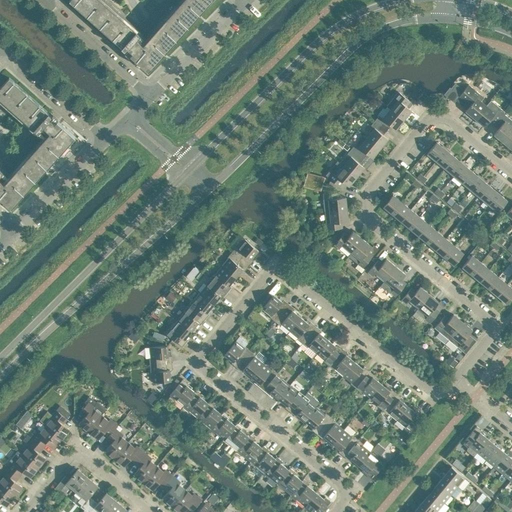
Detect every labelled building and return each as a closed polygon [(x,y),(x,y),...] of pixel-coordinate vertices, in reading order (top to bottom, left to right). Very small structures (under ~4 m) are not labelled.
[(148,71),(182,33),(164,17),(146,37),(105,0),(69,0),(125,50),(127,47),(133,52),(130,55),(148,71)] [(211,0),(178,0),(164,17),(182,33),(211,0)] [(75,136),(60,123),(57,120),(55,123),(49,118),(52,115),(9,77),(0,87),(0,101),(41,138),(25,156),(43,172),(75,136)] [(484,97),(469,84),(458,97),(469,107),(465,111),(475,119),(486,105),(481,101),(484,97)] [(408,95),(412,98),(417,93),(412,89),(408,95)] [(394,97),(387,106),(390,109),(404,120),(412,110),(407,106),(410,101),(398,92),(394,97)] [(486,105),(475,119),(484,126),(489,121),(494,125),(503,113),(505,111),(491,100),(486,105)] [(390,109),(383,118),(379,115),(375,120),(385,128),(388,123),(396,129),(404,120),(390,109)] [(511,120),(503,113),(494,125),(498,129),(494,134),(503,142),(511,131),(511,126),(509,124),(511,120)] [(388,139),(381,133),(385,128),(375,120),(371,125),(374,128),(367,137),(380,148),(388,139)] [(511,131),(503,142),(511,149),(511,131)] [(380,148),(367,137),(366,137),(363,135),(352,149),(363,158),(367,154),(372,158),(380,148)] [(436,161),(446,149),(437,142),(427,153),(436,161)] [(360,163),(363,158),(352,149),(340,163),(357,177),(365,167),(360,163)] [(445,168),(454,156),(446,149),(436,161),(445,168)] [(0,197),(11,208),(43,172),(25,156),(9,173),(0,164),(0,197)] [(454,175),(463,164),(454,156),(445,168),(454,175)] [(332,172),(328,177),(340,187),(344,182),(349,186),(357,177),(340,163),(332,172)] [(462,183),(472,171),(463,164),(454,175),(462,183)] [(471,190),(481,178),(472,171),(462,183),(471,190)] [(312,180),(322,183),(324,176),(314,173),(312,180)] [(302,190),(302,177),(293,177),(293,190),(302,190)] [(480,197),(490,186),(481,178),(471,190),(480,197)] [(320,189),(322,183),(314,180),(312,186),(320,189)] [(489,204),(498,193),(490,186),(480,197),(489,204)] [(324,192),(324,199),(325,211),(347,209),(346,197),(340,197),(339,191),(324,192)] [(507,200),(498,193),(489,204),(498,212),(507,200)] [(383,206),(392,214),(402,202),(393,195),(383,206)] [(411,209),(402,202),(392,214),(401,221),(411,209)] [(348,221),(347,209),(325,211),(326,229),(342,228),(342,222),(348,221)] [(420,217),(411,209),(401,221),(410,228),(420,217)] [(419,236),(428,224),(420,217),(410,228),(419,236)] [(437,231),(428,224),(419,236),(427,243),(437,231)] [(351,253),(363,239),(353,231),(349,236),(344,232),(334,244),(339,249),(342,245),(351,253)] [(446,238),(437,231),(427,243),(436,250),(446,238)] [(455,246),(446,238),(436,250),(445,257),(455,246)] [(245,239),(233,253),(249,266),(254,260),(252,258),(258,250),(245,239)] [(368,252),(372,247),(363,239),(351,253),(349,256),(363,268),(373,256),(368,252)] [(464,253),(455,246),(445,257),(454,265),(464,253)] [(249,266),(233,253),(222,266),(236,277),(242,269),(244,271),(249,266)] [(462,266),(471,274),(481,262),(472,255),(462,266)] [(385,280),(396,266),(387,259),(382,264),(378,260),(368,272),(373,276),(376,273),(385,280)] [(480,281),(490,269),(481,262),(471,274),(480,281)] [(229,285),(236,277),(222,266),(211,280),(227,292),(231,287),(229,285)] [(385,280),(382,284),(396,295),(406,283),(401,279),(406,274),(396,266),(385,280)] [(498,277),(490,269),(480,281),(489,288),(498,277)] [(507,284),(498,277),(489,288),(498,296),(507,284)] [(227,292),(211,280),(200,293),(214,304),(220,296),(222,298),(227,292)] [(511,296),(511,287),(507,284),(498,296),(507,303),(511,296)] [(418,308),(430,294),(420,286),(416,291),(411,287),(401,299),(406,304),(409,300),(418,308)] [(214,304),(200,293),(189,306),(205,319),(209,314),(207,312),(214,304)] [(433,309),(435,307),(439,302),(430,294),(418,308),(416,311),(430,323),(438,313),(433,309)] [(276,320),(289,304),(284,300),(282,302),(274,295),(262,308),(276,320)] [(290,331),(301,317),(293,311),(295,309),(289,304),(276,320),(290,331)] [(205,319),(189,306),(178,320),(192,331),(198,323),(200,325),(205,319)] [(449,339),(463,322),(453,314),(449,319),(445,315),(435,327),(449,339)] [(303,342),(316,326),(310,322),(309,324),(301,317),(290,331),(303,342)] [(192,331),(178,320),(167,334),(182,346),(187,341),(185,339),(192,331)] [(473,330),(463,322),(449,339),(458,346),(466,353),(476,341),(473,339),(468,335),(473,330)] [(316,353),(328,339),(320,333),(321,331),(316,326),(303,342),(316,353)] [(231,363),(237,368),(250,352),(244,347),(248,343),(240,336),(236,341),(225,354),(233,361),(231,363)] [(330,364),(343,349),(337,344),(336,346),(328,339),(316,353),(330,364)] [(150,347),(152,365),(172,363),(171,356),(169,356),(168,345),(150,347)] [(343,375),(354,362),(347,355),(348,353),(343,349),(330,364),(343,375)] [(263,363),(250,352),(237,368),(242,372),(244,370),(252,377),(263,363)] [(457,362),(453,358),(452,357),(448,362),(453,367),(457,362)] [(357,386),(370,371),(364,366),(362,368),(354,362),(343,375),(357,386)] [(172,370),(172,363),(152,365),(153,382),(171,381),(170,370),(172,370)] [(276,374),(263,363),(252,377),(260,383),(258,385),(264,390),(276,374)] [(370,397),(381,384),(373,377),(375,375),(370,371),(357,386),(370,397)] [(290,385),(276,374),(264,390),(269,394),(271,392),(279,399),(290,385)] [(195,392),(187,386),(189,384),(183,379),(170,394),(184,406),(195,392)] [(383,408),(396,393),(391,388),(389,390),(381,384),(370,397),(383,408)] [(303,396),(290,385),(279,399),(287,405),(285,407),(290,412),(303,396)] [(208,403),(201,397),(202,395),(196,390),(195,392),(184,406),(197,417),(208,403)] [(397,420),(408,406),(400,399),(402,397),(396,393),(383,408),(397,420)] [(83,404),(85,405),(80,412),(85,416),(79,423),(89,431),(102,415),(107,409),(98,401),(97,402),(89,396),(83,404)] [(317,407),(303,396),(290,412),(296,416),(297,414),(305,421),(317,407)] [(222,414),(214,408),(216,406),(210,401),(208,403),(197,417),(211,428),(222,414)] [(416,412),(408,406),(397,420),(411,431),(423,415),(418,410),(416,412)] [(330,418),(317,407),(305,421),(313,427),(312,429),(317,434),(330,418)] [(56,409),(51,415),(47,411),(39,420),(46,426),(62,439),(70,429),(63,424),(67,419),(56,409)] [(235,425),(227,419),(229,417),(223,412),(222,414),(211,428),(224,439),(235,425)] [(111,422),(102,415),(89,431),(98,439),(104,432),(108,436),(109,436),(115,428),(116,428),(118,425),(113,421),(111,422)] [(343,430),(330,418),(317,434),(323,439),(324,437),(332,443),(343,430)] [(249,436),(248,436),(241,430),(242,428),(237,423),(235,425),(224,439),(237,450),(249,436)] [(62,439),(46,426),(38,435),(36,433),(32,438),(43,448),(47,443),(54,448),(62,439)] [(477,453),(488,439),(480,432),(482,430),(476,426),(463,441),(464,442),(463,443),(468,447),(467,450),(474,456),(477,452),(477,453)] [(115,458),(128,442),(119,434),(120,432),(116,428),(115,428),(109,436),(108,436),(106,439),(111,443),(105,450),(115,458)] [(344,456),(357,441),(343,430),(332,443),(340,450),(338,452),(344,456)] [(262,448),(262,447),(254,441),(256,439),(250,434),(248,436),(249,436),(237,450),(251,461),(262,448)] [(39,452),(43,448),(32,438),(28,444),(30,445),(22,454),(38,468),(46,458),(39,452)] [(486,459),(497,446),(488,439),(477,453),(486,459)] [(370,452),(357,441),(344,456),(349,461),(351,459),(359,465),(370,452)] [(135,463),(144,452),(139,447),(137,449),(128,442),(115,458),(124,466),(130,459),(135,463)] [(378,443),(370,452),(359,465),(367,472),(365,474),(371,479),(387,459),(381,454),(385,449),(378,443)] [(275,459),(275,458),(268,452),(269,450),(263,445),(262,447),(262,448),(251,461),(264,472),(275,459)] [(494,466),(505,453),(497,446),(486,459),(494,466)] [(144,482),(157,465),(148,458),(149,456),(144,452),(135,463),(140,467),(134,474),(144,482)] [(502,473),(511,461),(511,458),(505,453),(494,466),(502,473)] [(38,468),(22,454),(14,463),(13,462),(8,467),(20,476),(24,472),(30,477),(38,468)] [(289,470),(288,469),(281,463),(283,461),(277,456),(275,458),(275,459),(264,472),(278,483),(289,470)] [(511,480),(511,478),(511,461),(502,473),(511,480)] [(163,487),(173,476),(168,471),(166,473),(157,465),(144,482),(153,490),(159,483),(163,487)] [(465,478),(452,466),(444,475),(458,486),(465,478)] [(16,481),(20,476),(8,467),(4,472),(6,474),(0,480),(0,484),(15,496),(22,487),(16,481)] [(302,481),(302,480),(294,474),(296,472),(290,467),(288,469),(289,470),(278,483),(291,494),(302,481)] [(76,491),(88,477),(78,469),(69,479),(65,475),(56,487),(60,491),(62,488),(66,491),(70,486),(76,491)] [(462,490),(458,486),(444,475),(437,483),(451,495),(455,498),(462,490)] [(172,505),(186,489),(176,482),(178,480),(173,476),(163,487),(168,491),(163,498),(172,505)] [(98,485),(88,477),(76,491),(83,496),(78,501),(82,505),(80,506),(85,510),(93,499),(89,496),(98,485)] [(304,506),(316,492),(308,485),(309,483),(303,478),(302,480),(302,481),(291,494),(304,506)] [(451,495),(437,483),(431,492),(444,503),(451,495)] [(15,496),(0,484),(0,500),(7,506),(15,496)] [(192,511),(202,500),(196,495),(195,497),(186,489),(172,505),(180,511),(182,511),(187,507),(192,511)] [(324,498),(316,492),(304,506),(312,511),(322,511),(331,501),(325,496),(324,498)] [(437,511),(444,503),(431,492),(424,500),(437,511)] [(101,511),(107,511),(116,501),(106,493),(98,503),(93,499),(85,510),(83,511),(84,511),(96,511),(99,510),(101,511)] [(491,499),(486,495),(479,504),(484,508),(491,499)] [(505,504),(501,500),(497,497),(494,500),(498,504),(503,507),(505,504)] [(436,511),(437,511),(424,500),(417,508),(421,511),(436,511)] [(495,507),(498,504),(494,500),(488,509),(491,511),(494,507),(495,507)] [(123,511),(126,509),(116,501),(107,511),(123,511)] [(212,511),(209,509),(211,507),(206,503),(197,511),(212,511)]
